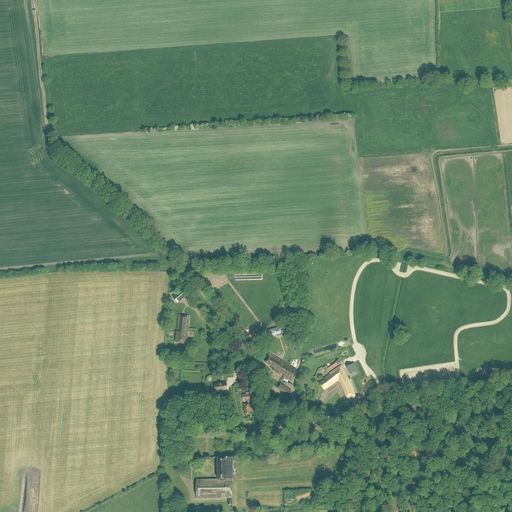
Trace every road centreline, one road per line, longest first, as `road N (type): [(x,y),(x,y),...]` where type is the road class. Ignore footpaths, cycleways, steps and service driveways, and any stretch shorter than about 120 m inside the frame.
road 1 (track): [(31,0),(53,151),(225,322)]
road 2 (unclassified): [(330,420),(278,393),(225,322)]
road 3 (tertiary): [(368,415),(511,395)]
road 4 (unclassified): [(330,420),(193,437)]
